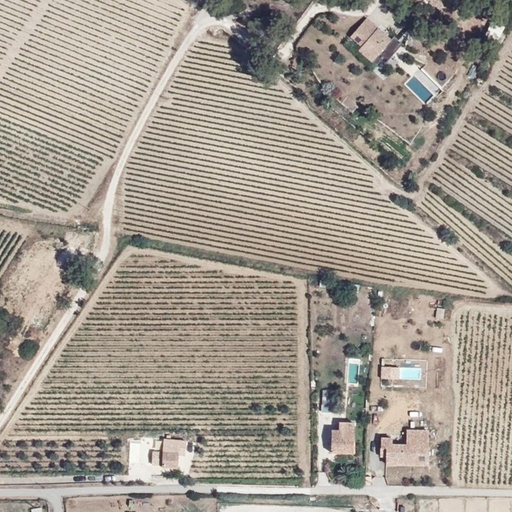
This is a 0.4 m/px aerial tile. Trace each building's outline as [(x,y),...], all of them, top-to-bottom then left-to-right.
[(373,18),(369,23),(378,30),(382,26),(373,18)] [(371,65),(390,42),(366,20),(348,40),(360,50),(357,53),(371,65)] [(339,67),(344,53),(332,49),(327,63),(339,67)] [(434,320),(441,320),(442,310),(435,309),(434,320)] [(382,365),(381,379),(398,379),(399,365),(382,365)] [(321,411),(341,411),(341,389),(321,389),(321,411)] [(351,425),(342,424),(342,432),(337,432),(329,432),(329,455),(351,455),(351,425)] [(384,466),(426,466),(426,433),(405,432),(404,447),(390,447),(390,441),(379,441),(379,454),(384,454),(384,458),(384,466)] [(176,453),(158,453),(158,468),(176,469),(176,453)]
